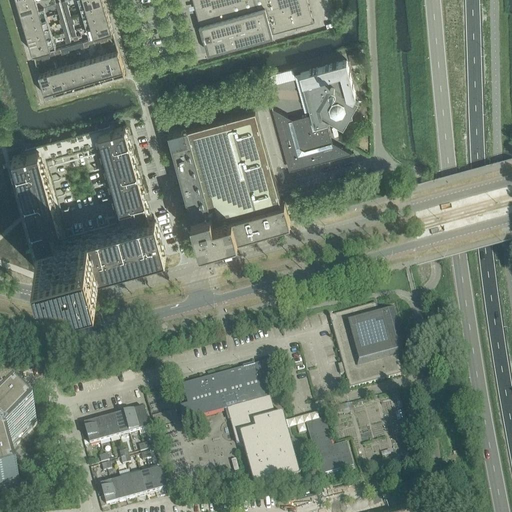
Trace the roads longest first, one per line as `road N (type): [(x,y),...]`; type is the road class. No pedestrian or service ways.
road 1 (primary): [(432,0),(467,325),(501,511)]
road 2 (primary): [(511,433),(484,254),(471,0)]
road 3 (residential): [(423,377),(301,407),(279,343),(58,406)]
road 4 (tertiary): [(511,182),(191,270)]
road 5 (tertiary): [(201,304),(511,218)]
road 6 (residential): [(154,122),(256,94),(289,189),(371,163)]
road 7 (tertiary): [(0,325),(97,333),(201,304)]
road 8 (tertiary): [(191,270),(77,299),(2,288)]
road 9 (residential): [(191,270),(154,122)]
road 10 (residential): [(295,511),(437,475)]
